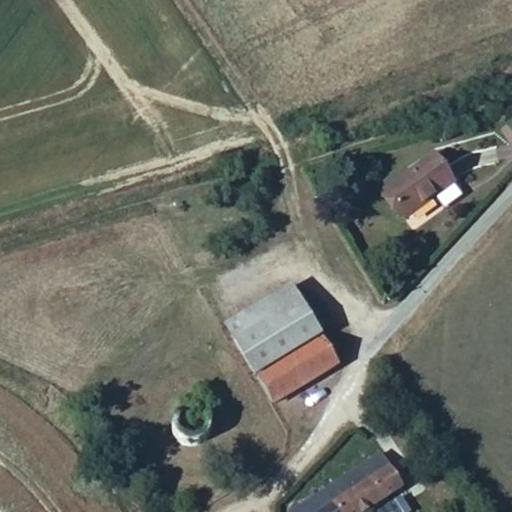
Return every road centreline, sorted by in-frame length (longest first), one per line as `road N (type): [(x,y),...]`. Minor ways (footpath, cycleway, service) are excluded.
road 1 (unclassified): [(217,511),(309,457),(381,333),(511,204)]
road 2 (track): [(268,118),(291,167),(308,255),(381,333)]
